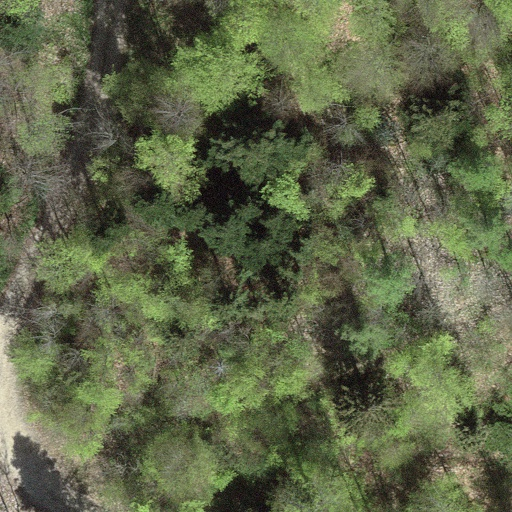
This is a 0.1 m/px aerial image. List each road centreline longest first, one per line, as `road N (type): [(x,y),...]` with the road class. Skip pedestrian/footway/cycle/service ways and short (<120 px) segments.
road 1 (track): [(101,0),(89,118),(0,380)]
road 2 (track): [(0,387),(24,457),(77,511)]
